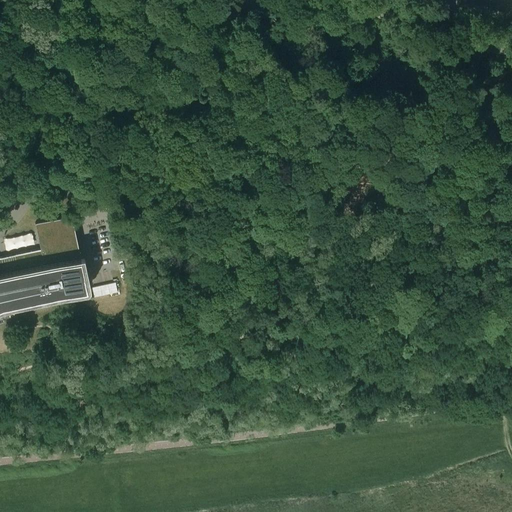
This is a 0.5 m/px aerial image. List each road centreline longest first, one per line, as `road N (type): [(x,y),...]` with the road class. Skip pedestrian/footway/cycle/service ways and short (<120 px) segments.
road 1 (unclassified): [(51,0),(68,116),(47,171),(0,230)]
road 2 (unclassified): [(357,0),(412,27),(511,53)]
